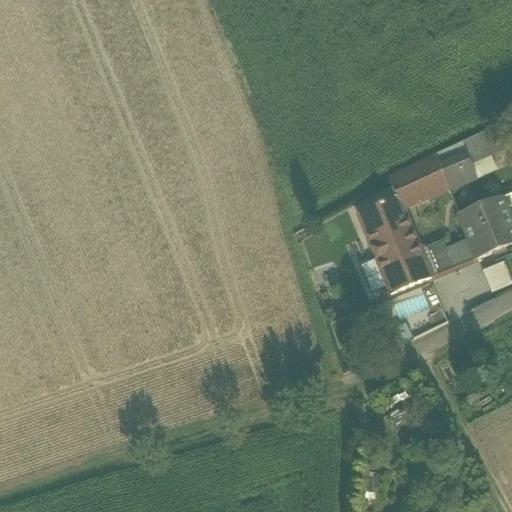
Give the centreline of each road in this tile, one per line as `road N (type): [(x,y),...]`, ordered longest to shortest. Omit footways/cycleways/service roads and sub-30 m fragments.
road 1 (track): [(0,510),(350,381)]
road 2 (unclassified): [(511,300),(350,381)]
road 3 (track): [(499,511),(413,354)]
